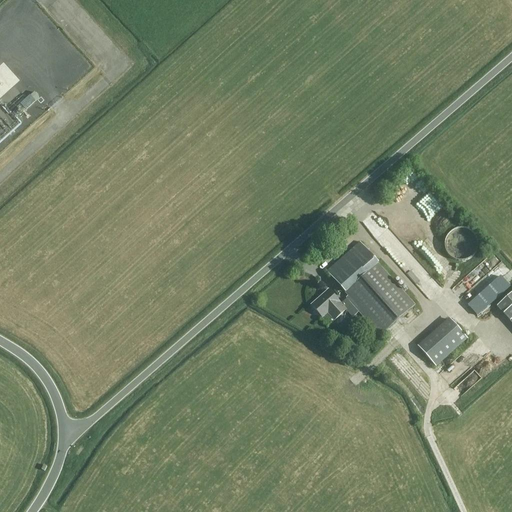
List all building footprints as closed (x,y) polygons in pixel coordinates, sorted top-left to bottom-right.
[(476,239),(473,234),(469,231),(463,229),(457,229),(452,231),(448,235),(445,240),(444,246),(446,252),(449,256),(453,260),(459,262),(464,261),(470,259),(474,255),(477,250),(477,245),(476,239)] [(326,273),(382,336),(415,306),(359,243),(326,273)] [(311,307),(322,319),(327,314),(334,321),(345,311),(352,319),(358,313),(346,300),(340,305),(328,291),(311,307)] [(511,325),(511,293),(496,308),(511,325)] [(419,349),(434,367),(466,339),(451,321),(419,349)] [(398,365),(407,369),(413,358),(403,353),(398,365)]
